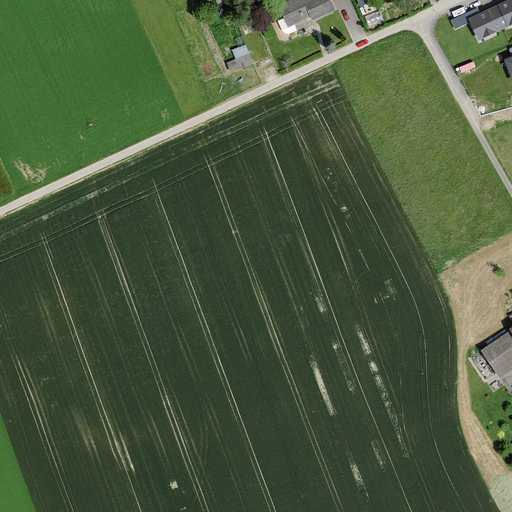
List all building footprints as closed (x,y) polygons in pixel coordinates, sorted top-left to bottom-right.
[(286,0),(275,6),(286,28),(306,18),(308,21),(332,9),(327,0),(286,0)] [(511,30),(511,3),(490,14),(500,36),(511,30)] [(500,36),(490,14),(470,24),(480,45),(500,36)] [(234,59),(226,63),(231,73),(253,64),(245,45),(231,51),(234,59)] [(511,48),(503,52),(511,78),(511,48)] [(505,332),(478,351),(496,377),(511,365),(511,322),(502,329),(505,332)]
